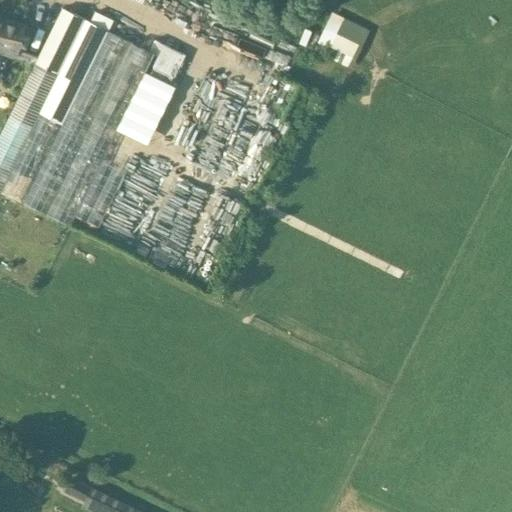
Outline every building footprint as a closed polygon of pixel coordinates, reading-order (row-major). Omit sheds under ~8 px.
[(57,4),(0,138),(0,191),(76,224),(144,62),(175,75),(186,51),(154,38),(150,47),(109,30),(114,18),(95,10),(92,19),(57,4)] [(320,43),(338,48),(334,60),(354,66),(368,24),(329,12),(320,43)] [(24,24),(13,21),(0,18),(0,48),(17,53),(24,24)] [(226,194),(208,225),(224,234),(242,204),(226,194)] [(132,511),(135,507),(91,485),(81,506),(93,511),(132,511)]
